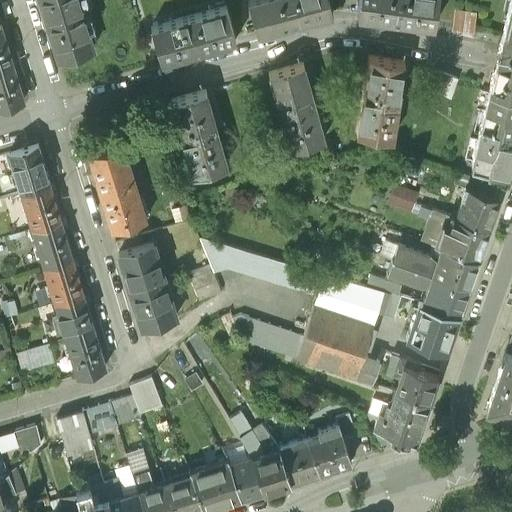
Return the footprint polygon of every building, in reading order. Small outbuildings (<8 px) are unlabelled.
[(78,0),(40,0),(58,57),(92,46),(78,0)] [(328,0),(247,0),(257,33),(332,12),(328,0)] [(436,0),(358,0),(357,14),(433,24),(436,0)] [(511,0),(510,0),(502,35),(511,37),(511,0)] [(225,4),(150,26),(160,60),(234,39),(225,4)] [(476,10),(454,7),(451,29),(473,32),(476,10)] [(0,24),(0,64),(12,61),(0,24)] [(511,37),(502,35),(494,65),(493,70),(511,74),(511,37)] [(403,60),(368,54),(356,130),(390,136),(403,60)] [(12,61),(0,64),(0,104),(23,97),(12,61)] [(301,62),(267,71),(289,147),(322,138),(301,62)] [(460,75),(437,69),(429,89),(451,98),(460,75)] [(511,74),(493,70),(488,90),(511,95),(511,74)] [(205,89),(171,99),(192,174),(226,165),(205,89)] [(511,141),(511,95),(488,90),(470,164),(505,173),(511,141)] [(145,217),(121,141),(87,152),(111,228),(145,217)] [(37,143),(9,151),(20,189),(48,180),(37,143)] [(479,178),(458,170),(454,181),(464,184),(464,183),(476,187),(479,178)] [(48,180),(20,189),(31,225),(59,216),(48,180)] [(416,191),(390,182),(387,192),(412,201),(416,191)] [(476,187),(464,183),(464,184),(460,197),(462,197),(455,216),(487,227),(498,195),(476,187)] [(215,188),(200,193),(201,203),(221,204),(215,188)] [(412,201),(387,192),(383,203),(409,211),(412,201)] [(434,198),(423,194),(420,204),(431,208),(434,198)] [(185,202),(169,207),(174,223),(191,218),(185,202)] [(431,208),(420,204),(417,212),(428,216),(431,208)] [(455,216),(451,214),(447,224),(441,222),(434,242),(440,244),(477,257),(487,227),(455,216)] [(59,216),(31,225),(42,262),(71,254),(59,216)] [(354,280),(198,233),(200,238),(209,260),(212,268),(217,270),(226,266),(316,292),(312,303),(372,323),(376,310),(393,315),(400,294),(397,293),(365,283),(354,280)] [(200,238),(186,244),(195,266),(209,260),(200,238)] [(175,316),(151,241),(118,251),(142,326),(175,316)] [(477,257),(440,244),(435,257),(428,252),(396,242),(391,257),(468,284),(477,257)] [(71,254),(42,262),(54,299),(82,291),(71,254)] [(391,257),(389,257),(384,271),(420,283),(428,281),(422,300),(459,311),(468,284),(391,257)] [(195,266),(187,270),(198,298),(221,289),(212,268),(209,260),(195,266)] [(400,283),(368,272),(365,283),(397,293),(400,283)] [(82,291),(54,299),(65,336),(93,327),(88,309),(82,291)] [(459,311),(422,300),(418,299),(406,335),(446,348),(459,311)] [(372,323),(312,303),(295,355),(354,375),(362,352),(372,323)] [(301,333),(240,312),(232,316),(240,336),(295,355),(301,333)] [(93,327),(65,336),(76,373),(104,364),(93,327)] [(49,341),(15,352),(21,372),(55,360),(49,341)] [(8,344),(0,346),(0,356),(11,354),(8,344)] [(188,366),(177,346),(168,352),(178,372),(188,366)] [(511,352),(505,350),(486,407),(509,415),(511,414),(511,352)] [(420,360),(400,353),(399,354),(391,351),(385,369),(399,374),(394,389),(428,400),(437,373),(418,367),(420,360)] [(378,358),(362,352),(354,375),(370,380),(378,358)] [(151,373),(128,381),(132,391),(138,411),(161,403),(151,373)] [(428,400),(394,389),(390,400),(387,399),(382,413),(397,419),(419,427),(428,400)] [(132,391),(110,397),(117,422),(140,415),(138,411),(132,391)] [(110,397),(82,406),(88,430),(117,422),(110,397)] [(82,406),(56,414),(66,451),(92,444),(88,430),(82,406)] [(277,445),(257,417),(248,423),(238,406),(226,413),(250,454),(277,445)] [(348,410),(334,414),(336,421),(337,421),(342,436),(355,432),(348,410)] [(382,413),(377,411),(372,424),(390,430),(393,431),(397,419),(382,413)] [(419,427),(397,419),(393,431),(390,430),(390,434),(407,440),(416,437),(419,427)] [(35,421),(11,428),(16,444),(18,449),(29,446),(31,452),(42,442),(35,421)] [(336,421),(317,428),(318,432),(305,436),(316,470),(350,459),(342,436),(337,421),(336,421)] [(11,428),(0,431),(0,448),(16,444),(11,428)] [(305,436),(277,445),(278,446),(288,479),(316,470),(305,436)] [(277,445),(250,454),(250,455),(261,488),(288,479),(278,446),(277,445)] [(250,454),(226,461),(238,495),(261,488),(250,455),(250,454)] [(200,508),(238,495),(226,461),(189,472),(200,508)] [(15,464),(6,471),(13,488),(23,485),(15,464)] [(147,466),(131,470),(136,488),(152,483),(147,466)] [(6,471),(0,475),(0,491),(0,492),(13,488),(6,471)] [(189,472),(162,480),(171,511),(186,511),(200,508),(189,472)] [(114,476),(102,480),(107,497),(119,493),(114,476)] [(152,483),(136,488),(143,511),(171,511),(162,480),(152,483)] [(91,485),(76,490),(80,505),(96,501),(91,485)] [(143,511),(136,488),(119,493),(107,497),(110,511),(143,511)] [(96,501),(80,505),(82,511),(110,511),(107,497),(96,501)]
